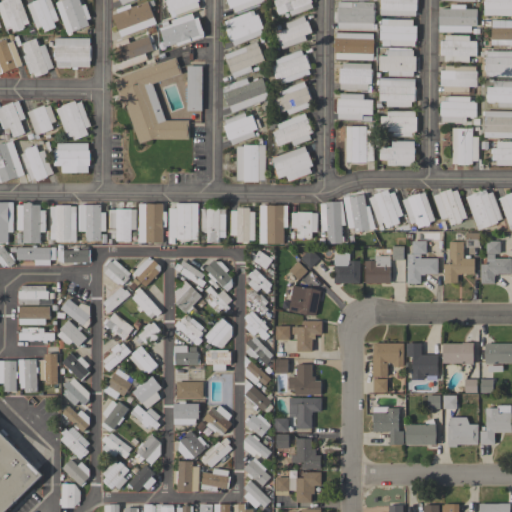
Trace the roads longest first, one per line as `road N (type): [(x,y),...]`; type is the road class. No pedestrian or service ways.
road 1 (residential): [(352,318),(348,511)]
road 2 (residential): [(511,477),(349,477)]
road 3 (residential): [(511,318),(352,318)]
